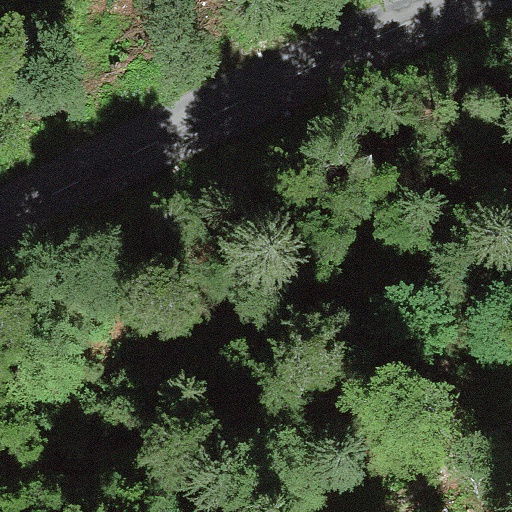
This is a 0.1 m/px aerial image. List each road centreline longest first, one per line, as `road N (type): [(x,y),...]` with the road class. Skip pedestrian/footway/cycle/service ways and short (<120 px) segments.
road 1 (tertiary): [(0,232),(141,153),(477,0)]
road 2 (track): [(387,511),(511,402)]
